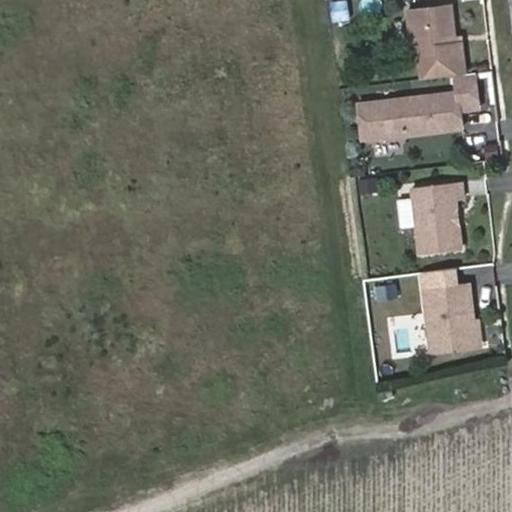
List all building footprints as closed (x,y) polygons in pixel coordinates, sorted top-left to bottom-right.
[(332,22),(350,20),(347,0),(334,0),(330,1),(332,22)] [(473,75),(469,44),(463,45),(459,7),(416,11),(420,51),(426,50),(429,80),(473,75)] [(469,129),(465,94),(366,105),(370,140),(469,129)] [(486,249),(480,200),(488,199),(486,181),(437,187),(444,254),(486,249)] [(410,196),(397,198),(401,226),(414,224),(410,196)] [(395,280),(374,283),(377,301),(398,297),(395,280)] [(481,348),(474,285),(429,290),(436,354),(481,348)]
